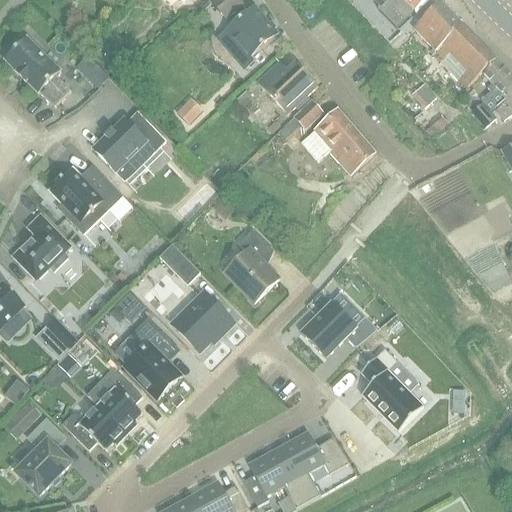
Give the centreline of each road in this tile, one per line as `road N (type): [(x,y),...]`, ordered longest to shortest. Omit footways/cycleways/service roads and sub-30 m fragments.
road 1 (residential): [(511,129),(436,167),(400,163),(272,0)]
road 2 (residential): [(110,511),(124,486),(262,342),(322,403)]
road 3 (residential): [(322,403),(122,511)]
